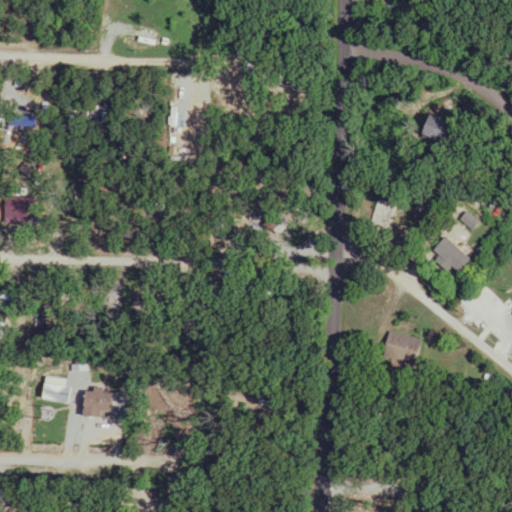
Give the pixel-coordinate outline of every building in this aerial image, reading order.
[(432,122),(420,114),(413,126),(425,134),(432,122)] [(360,223),(381,231),(391,204),(370,196),(360,223)] [(460,257),(437,235),(419,255),(442,276),(460,257)] [(414,340),(379,330),(373,355),(407,364),(414,340)] [(69,399),(68,383),(36,385),(37,401),(69,399)] [(95,418),(97,392),(76,390),(74,416),(95,418)]
